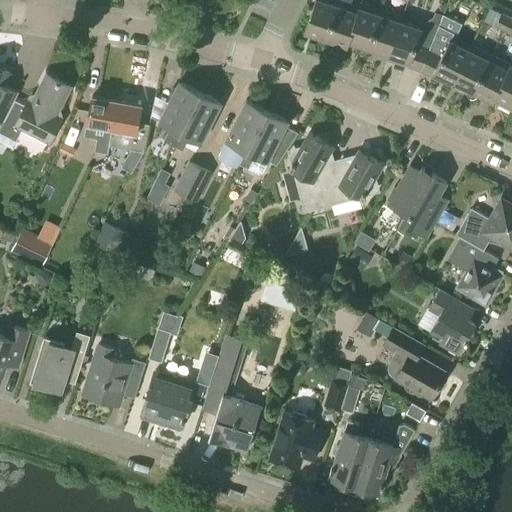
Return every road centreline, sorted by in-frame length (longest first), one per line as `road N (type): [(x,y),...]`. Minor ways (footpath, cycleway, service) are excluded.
road 1 (residential): [(326,511),(0,410)]
road 2 (residential): [(511,168),(262,61)]
road 3 (residential): [(262,61),(145,30),(42,17)]
road 4 (residential): [(511,325),(407,511)]
